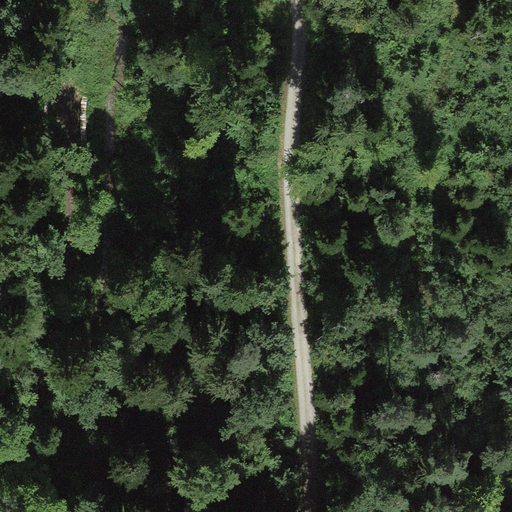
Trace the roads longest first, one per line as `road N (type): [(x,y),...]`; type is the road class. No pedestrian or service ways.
road 1 (track): [(298,0),(288,144),(310,511)]
road 2 (track): [(43,0),(61,28),(68,167),(53,347),(0,461)]
